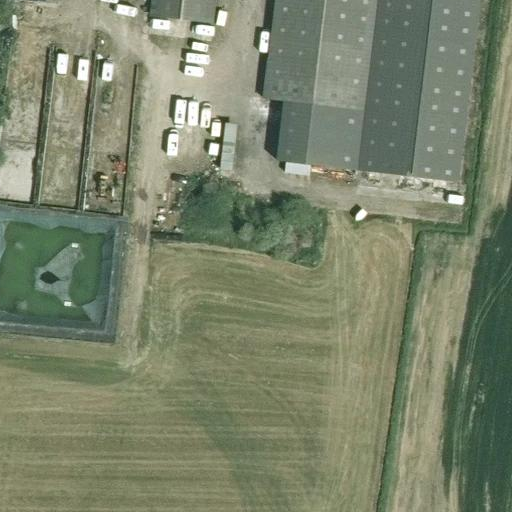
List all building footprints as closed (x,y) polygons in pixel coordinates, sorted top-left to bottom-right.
[(214,24),(216,0),(152,0),(151,16),(214,24)] [(364,113),(377,0),(277,0),(265,101),(284,103),(364,113)] [(481,0),(377,0),(364,113),(284,103),(277,163),(459,185),(481,0)] [(171,93),(172,70),(159,70),(158,93),(171,93)] [(184,110),(169,109),(168,122),(157,121),(155,136),(181,139),(184,110)] [(218,140),(235,157),(252,141),(235,124),(218,140)] [(256,139),(251,155),(263,159),(267,142),(256,139)]
